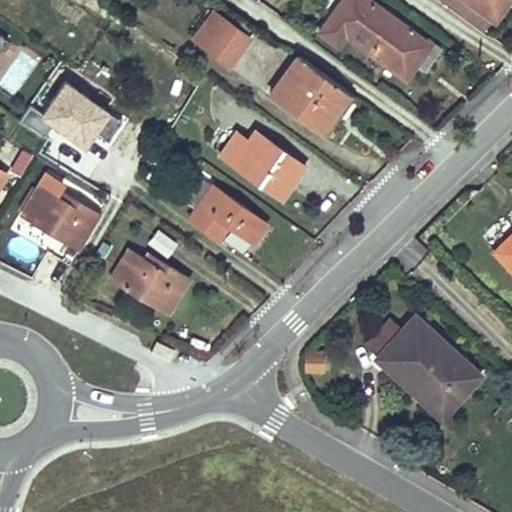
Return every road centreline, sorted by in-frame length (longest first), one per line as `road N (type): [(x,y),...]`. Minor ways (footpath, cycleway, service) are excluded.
road 1 (unclassified): [(235,384),(511,101)]
road 2 (residential): [(235,384),(441,511)]
road 3 (residential): [(0,278),(181,374),(208,398)]
road 4 (unknown): [(399,216),(511,324)]
road 5 (tertiary): [(178,410),(113,429),(49,427)]
road 6 (tertiary): [(54,394),(178,410)]
